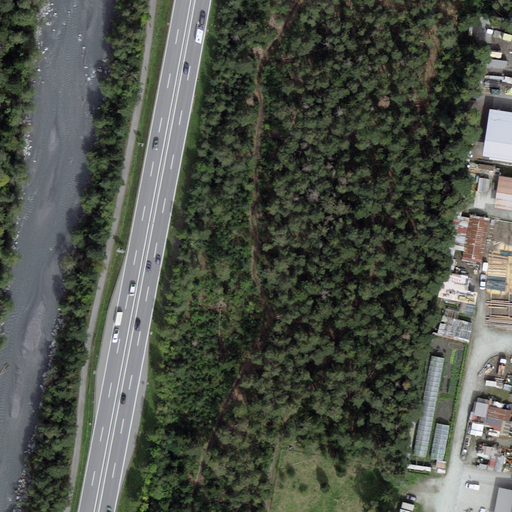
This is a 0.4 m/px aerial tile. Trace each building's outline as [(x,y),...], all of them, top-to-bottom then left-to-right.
[(511,112),(489,109),(482,156),(511,160),(511,112)] [(511,179),(500,177),(495,207),(511,209),(511,179)] [(465,251),(471,218),(454,215),(447,247),(465,251)] [(492,219),(472,215),(471,218),(465,251),(464,259),(484,263),(492,219)] [(452,271),(450,284),(470,288),(472,274),(452,271)] [(460,301),(458,312),(472,315),(475,304),(460,301)] [(440,322),(437,333),(468,341),(473,323),(457,319),(456,326),(440,322)] [(431,355),(411,454),(424,456),(444,357),(431,355)] [(511,411),(490,405),(487,417),(509,423),(511,412),(511,411)] [(436,424),(430,457),(443,460),(449,427),(436,424)] [(509,437),(511,426),(503,425),(501,436),(509,437)] [(511,511),(511,490),(499,487),(493,511),(511,511)]
